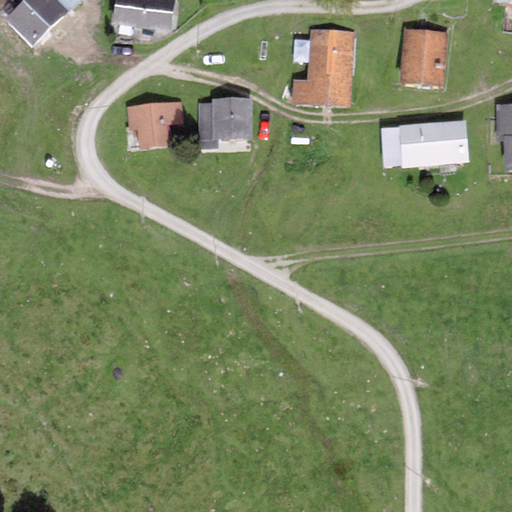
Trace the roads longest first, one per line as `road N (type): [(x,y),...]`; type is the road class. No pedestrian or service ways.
road 1 (track): [(415,511),(408,397),(384,349),(102,182)]
road 2 (track): [(405,0),(278,6),(193,35),(102,100),(85,136),(102,182)]
road 3 (track): [(146,65),(330,119),(463,103),(511,82)]
road 4 (track): [(511,233),(246,267)]
